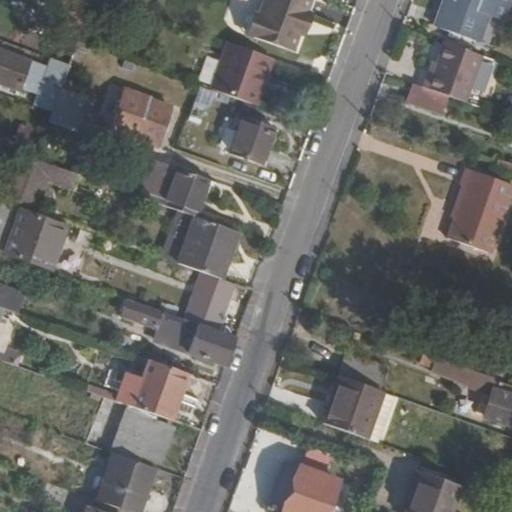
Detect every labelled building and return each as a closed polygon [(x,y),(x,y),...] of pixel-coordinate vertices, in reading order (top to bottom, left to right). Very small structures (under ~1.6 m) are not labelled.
[(76,0),(67,0),(66,6),(94,16),(99,0),(85,0),(85,3),(76,0)] [(270,0),(258,36),(299,51),(317,0),(270,0)] [(449,0),(442,22),(488,37),(500,0),(449,0)] [(436,65),(429,82),(455,91),(474,98),(491,51),(451,37),(444,57),(441,67),(436,65)] [(279,56),(231,39),(215,85),(256,100),(265,75),(271,77),(279,56)] [(5,47),(0,61),(0,78),(28,88),(38,58),(5,47)] [(439,55),(436,65),(441,67),(444,57),(439,55)] [(77,62),(59,110),(70,114),(88,66),(77,62)] [(265,75),(256,100),(263,103),(271,77),(265,75)] [(429,82),(422,80),(416,98),(449,109),(455,91),(429,82)] [(132,86),(117,127),(162,143),(176,102),(132,86)] [(248,113),(234,150),(267,162),(281,125),(248,113)] [(281,125),(267,162),(272,164),(286,127),(281,125)] [(35,159),(21,154),(5,201),(18,206),(35,159)] [(210,185),(152,164),(142,191),(186,207),(200,213),(210,185)] [(499,251),(511,212),(511,178),(474,166),(468,183),(473,185),(456,236),(499,251)] [(18,206),(5,201),(0,214),(0,218),(12,223),(18,206)] [(186,207),(172,245),(204,267),(227,276),(244,228),(200,213),(186,207)] [(50,269),(65,226),(20,211),(6,253),(50,269)] [(199,270),(180,257),(179,263),(199,270)] [(227,366),(236,339),(129,300),(123,313),(159,327),(154,340),(227,366)] [(179,395),(187,373),(152,361),(135,408),(156,415),(166,419),(175,394),(179,395)] [(511,377),(476,365),(472,377),(499,387),(491,411),(511,418),(511,377)] [(381,400),(347,376),(342,374),(326,421),(368,436),(381,400)] [(132,460),(140,463),(142,456),(162,463),(174,427),(155,421),(156,415),(135,408),(129,405),(112,453),(118,455),(132,460)] [(131,462),(132,460),(118,455),(103,495),(119,501),(138,508),(152,470),(131,462)] [(325,511),(339,478),(301,463),(282,511),(325,511)] [(158,472),(152,470),(138,508),(143,510),(158,472)] [(452,511),(462,484),(422,470),(406,511),(452,511)] [(100,502),(117,508),(119,501),(103,495),(100,502)]
